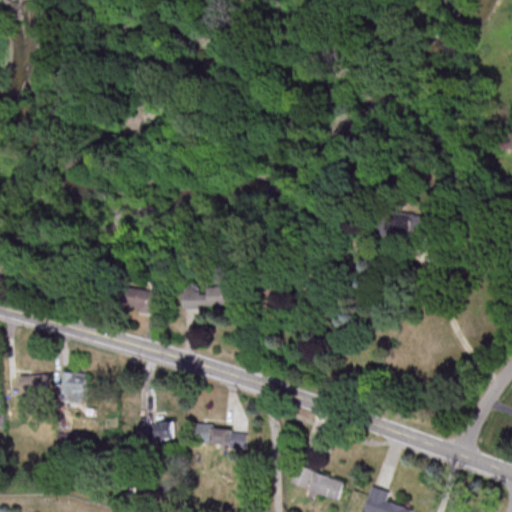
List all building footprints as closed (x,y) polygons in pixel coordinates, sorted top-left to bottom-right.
[(432,237),(435,217),(392,210),(389,230),(432,237)] [(0,257),(0,271),(12,272),(12,257),(0,257)] [(185,308),(237,308),(237,286),(185,286),(185,308)] [(150,294),(137,289),(132,304),(145,309),(150,294)] [(86,403),(89,373),(67,370),(63,401),(86,403)] [(48,394),(48,374),(22,374),(22,394),(48,394)] [(140,423),(140,439),(177,439),(177,419),(158,419),(158,423),(140,423)] [(247,447),(248,427),(196,424),(195,444),(247,447)] [(339,499),(345,481),(315,470),(316,470),(300,465),(294,484),(339,499)] [(412,511),(413,509),(390,501),(393,492),(374,485),(366,509),(373,511),(412,511)]
